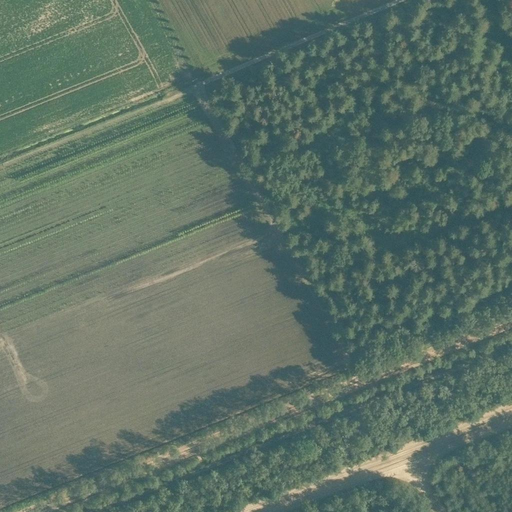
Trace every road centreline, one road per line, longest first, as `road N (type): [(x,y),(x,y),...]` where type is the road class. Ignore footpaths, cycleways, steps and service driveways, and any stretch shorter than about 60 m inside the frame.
road 1 (track): [(24,511),(511,318)]
road 2 (track): [(274,511),(511,419)]
